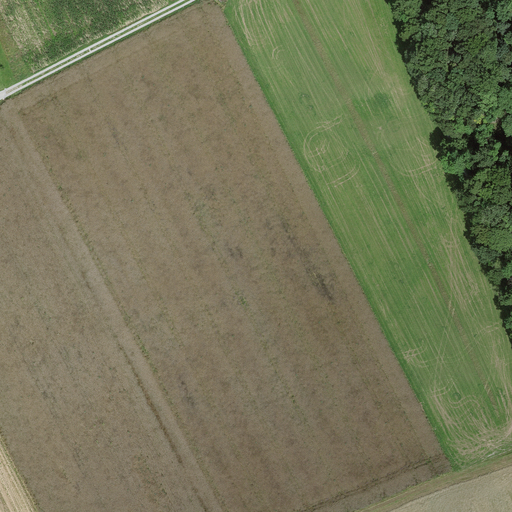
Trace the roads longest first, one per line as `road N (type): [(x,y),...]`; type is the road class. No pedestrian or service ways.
road 1 (track): [(407,0),(473,202)]
road 2 (track): [(187,0),(0,98)]
road 3 (track): [(359,511),(511,450)]
road 4 (track): [(473,202),(511,321)]
